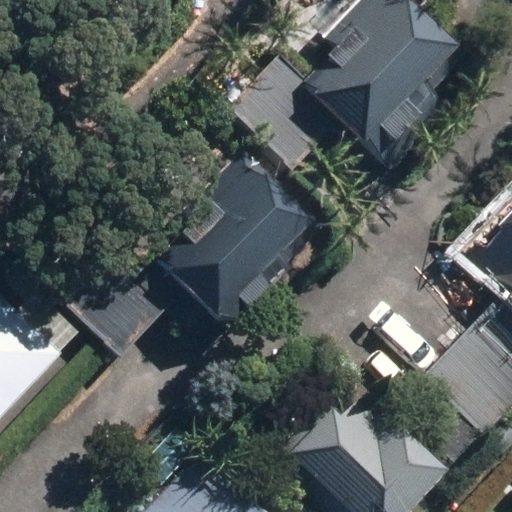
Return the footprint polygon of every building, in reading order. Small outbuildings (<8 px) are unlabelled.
[(157,16),(144,0),(0,0),(0,77),(78,19),(105,55),(157,16)] [(434,72),(363,0),(353,0),(272,84),(265,77),(220,121),(281,184),(320,147),(340,167),(355,153),(368,165),(396,139),(381,123),(434,72)] [(200,350),(300,243),(218,167),(82,314),(127,356),(164,316),(200,350)] [(511,196),(442,270),(483,310),(511,337),(511,196)] [(511,337),(483,310),(388,409),(452,470),(511,407),(511,337)] [(0,413),(49,360),(0,314),(0,413)] [(410,511),(431,492),(346,405),(329,422),(321,414),(264,469),(306,511),(410,511)] [(232,511),(185,467),(142,511),(232,511)]
